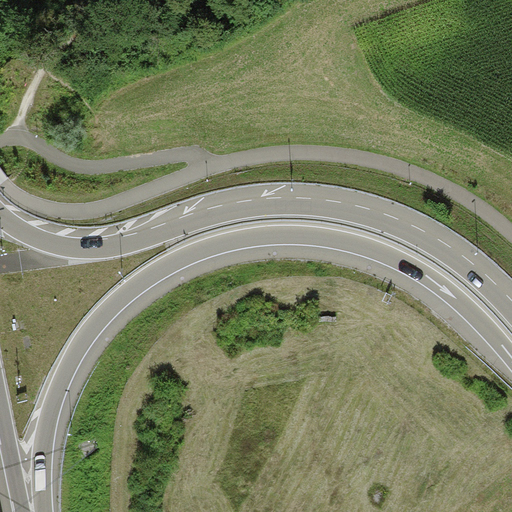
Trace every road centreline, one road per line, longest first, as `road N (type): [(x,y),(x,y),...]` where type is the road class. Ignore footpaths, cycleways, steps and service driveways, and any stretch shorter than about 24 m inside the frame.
road 1 (motorway): [(46,511),(42,449),(74,354),(123,298),(181,259),(286,234),(364,245),(434,284),(511,354)]
road 2 (motorway): [(511,304),(479,273),(400,224),(315,199),(227,203),(132,236),(75,245),(46,241),(0,216)]
road 3 (track): [(15,134),(91,172),(195,157),(210,167)]
